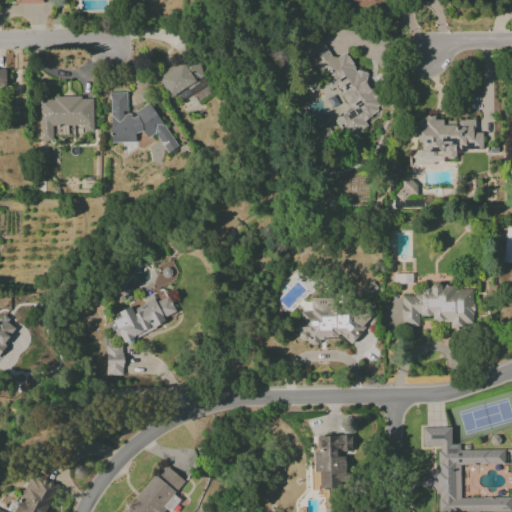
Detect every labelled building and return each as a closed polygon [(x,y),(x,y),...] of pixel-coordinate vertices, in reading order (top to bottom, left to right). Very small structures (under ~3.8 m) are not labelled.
[(385,10),(385,0),(343,0),(344,10),(385,10)] [(307,50),(329,90),(337,85),(351,110),(335,118),(346,138),(367,127),(363,119),(381,109),(361,71),(357,73),(345,52),(331,59),(322,42),(307,50)] [(169,98),(187,88),(194,101),(212,91),(193,57),(157,76),(169,98)] [(111,143),(135,142),(134,134),(142,130),(146,138),(155,133),(166,153),(176,148),(151,104),(130,115),(126,109),(126,93),(110,93),(111,143)] [(92,98),(39,98),(39,141),(53,141),(53,126),(83,126),(83,131),(93,131),(92,98)] [(482,149),(482,133),(474,133),(474,120),(435,121),(435,116),(417,116),(417,143),(421,143),(421,152),(440,152),(441,158),(455,158),(455,150),(482,149)] [(317,155),(339,145),(330,127),(308,137),(317,155)] [(511,263),(511,227),(505,227),(502,263),(511,263)] [(472,290),(453,290),(453,285),(430,285),(430,290),(420,291),(421,295),(400,296),(401,327),(418,327),(418,316),(432,316),(432,322),(449,321),(450,326),(473,326),(472,290)] [(174,312),(167,296),(155,302),(152,294),(141,299),(143,304),(131,310),(129,307),(117,312),(119,317),(110,322),(121,345),(165,324),(162,318),(174,312)] [(328,312),(329,299),(310,298),(310,312),(300,312),(300,323),(297,322),(297,343),(319,344),(319,338),(360,340),(361,313),(328,312)] [(15,328),(7,322),(5,310),(0,316),(0,354),(5,348),(4,343),(15,328)] [(123,375),(122,345),(105,346),(106,376),(123,375)] [(460,498),(459,465),(504,464),(504,450),(459,450),(459,444),(450,445),(450,427),(421,428),(422,447),(436,447),(436,493),(438,493),(437,511),(495,511),(511,511),(511,497),(460,498)] [(351,452),(350,435),(319,436),(320,451),(313,451),(313,472),(318,472),(319,489),(345,489),(344,452),(351,452)] [(125,511),(163,511),(166,509),(163,507),(184,480),(163,464),(125,511)] [(0,511),(44,511),(56,486),(30,475),(13,511),(4,511),(0,510),(0,511)]
